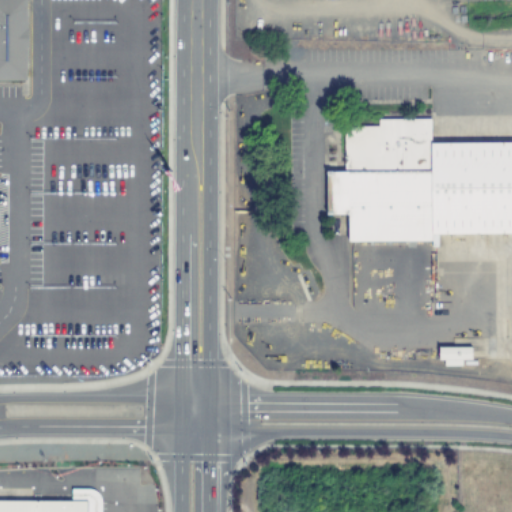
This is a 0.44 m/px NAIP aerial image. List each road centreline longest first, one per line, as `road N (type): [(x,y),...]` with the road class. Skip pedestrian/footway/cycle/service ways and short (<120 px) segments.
road 1 (secondary): [(191,0),(190,511)]
road 2 (trunk): [(511,416),(404,405),(190,403)]
road 3 (trunk): [(190,428),(511,438)]
road 4 (residential): [(190,403),(0,402)]
road 5 (residential): [(0,428),(190,428)]
